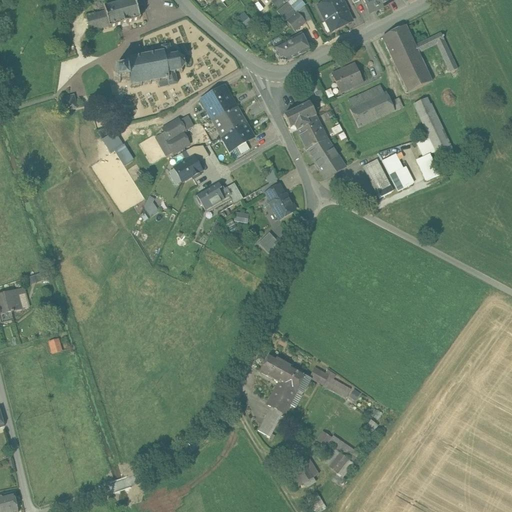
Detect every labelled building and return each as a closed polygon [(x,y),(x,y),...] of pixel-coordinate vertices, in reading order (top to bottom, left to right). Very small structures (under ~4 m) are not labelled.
[(134,0),(103,9),(104,12),(109,27),(109,29),(140,20),(134,0)] [(340,0),(331,0),(318,7),(331,33),(352,23),(340,0)] [(377,0),(362,0),(369,14),(374,11),(374,12),(382,8),(377,0)] [(391,0),(377,0),(382,8),(389,5),(388,4),(393,2),(391,0)] [(287,22),(297,14),(288,3),(278,12),(287,22)] [(305,8),(297,14),(305,23),(311,21),(305,8)] [(104,12),(86,17),(90,32),(109,27),(104,12)] [(239,17),(246,25),(252,20),(245,12),(239,17)] [(297,14),(287,22),(294,32),(305,23),(297,14)] [(405,26),(382,38),(391,58),(413,47),(415,46),(405,26)] [(302,34),(273,49),(280,62),(280,63),(285,63),(310,50),(302,34)] [(415,46),(413,47),(391,58),(408,94),(432,82),(418,54),(436,45),(450,74),(457,70),(440,34),(415,46)] [(153,54),(145,56),(145,54),(144,55),(144,56),(137,58),(136,56),(135,56),(135,58),(134,58),(133,56),(129,57),(129,59),(127,60),(125,58),(124,59),(126,61),(127,65),(124,65),(125,68),(118,69),(117,67),(115,67),(116,69),(115,69),(115,70),(113,70),(113,72),(115,72),(117,79),(115,79),(115,81),(117,81),(118,81),(118,83),(120,83),(120,81),(127,79),(128,82),(130,81),(131,86),(130,87),(131,88),(132,86),(140,85),(141,86),(142,86),(142,84),(149,83),(150,85),(151,84),(150,83),(158,81),(159,88),(177,84),(175,73),(180,72),(181,74),(182,73),(181,71),(184,67),(186,67),(186,66),(184,65),(183,60),(185,59),(184,58),(182,59),(178,56),(178,54),(177,53),(177,56),(172,56),(169,46),(161,47),(162,53),(154,54),(154,53),(153,53),(153,54)] [(355,66),(332,76),(340,93),(363,82),(355,66)] [(380,86),(348,101),(351,108),(384,94),(380,86)] [(224,87),(201,100),(213,121),(236,109),(224,87)] [(351,108),(349,109),(358,129),(394,112),(390,103),(386,93),(384,94),(351,108)] [(74,95),(61,99),(64,112),(77,108),(74,95)] [(399,99),(390,103),(394,112),(403,108),(399,99)] [(453,151),(431,105),(430,106),(427,99),(414,105),(438,158),(453,151)] [(309,104),(284,116),(290,129),(294,127),(306,152),(327,140),(309,104)] [(236,109),(213,121),(222,138),(245,125),(236,109)] [(187,117),(179,122),(185,132),(193,127),(187,117)] [(178,120),(163,129),(165,133),(169,140),(167,142),(185,132),(179,122),(178,120)] [(245,125),(222,138),(230,151),(238,147),(242,154),(249,150),(245,143),(253,138),(245,125)] [(185,132),(167,142),(173,153),(189,144),(183,133),(185,132)] [(165,133),(156,138),(166,156),(173,153),(167,142),(169,140),(165,133)] [(345,168),(327,140),(306,152),(325,181),(345,168)] [(133,160),(123,145),(115,150),(124,166),(133,160)] [(400,154),(384,160),(390,177),(398,174),(404,188),(416,184),(409,166),(405,167),(400,154)] [(194,156),(173,168),(182,184),(203,172),(194,156)] [(375,161),(362,168),(365,173),(378,167),(375,161)] [(378,167),(365,173),(368,178),(380,172),(378,167)] [(380,172),(368,178),(371,183),(383,177),(380,172)] [(383,177),(371,183),(373,189),(386,182),(383,177)] [(276,180),(263,188),(266,193),(279,186),(276,180)] [(386,182),(373,189),(376,194),(388,188),(386,182)] [(198,195),(207,212),(228,201),(219,184),(198,195)] [(279,186),(266,193),(271,203),(284,195),(279,186)] [(388,188),(376,194),(379,200),(391,193),(388,188)] [(271,203),(270,203),(280,220),(294,211),(295,208),(293,204),(290,203),(285,195),(284,195),(271,203)] [(161,210),(152,196),(143,202),(152,216),(161,210)] [(282,247),(269,234),(260,244),(273,256),(282,247)] [(19,289),(24,309),(30,307),(25,287),(19,289)] [(9,292),(0,294),(0,310),(1,314),(11,312),(12,313),(13,312),(24,309),(19,289),(9,292)] [(1,314),(0,314),(0,319),(1,323),(13,320),(12,313),(11,312),(1,314)] [(59,339),(49,342),(53,354),(62,351),(59,339)] [(305,374),(270,354),(260,372),(280,383),(268,405),(271,407),(283,414),(305,374)] [(315,368),(309,379),(323,386),(328,377),(329,375),(315,368)] [(304,377),(296,390),(303,395),(311,381),(304,377)] [(328,377),(323,386),(346,399),(351,390),(328,377)] [(283,414),(271,407),(258,431),(270,437),(283,414)] [(323,432),(317,441),(325,447),(332,438),(323,432)] [(339,454),(329,467),(339,474),(349,461),(339,454)] [(304,464),(313,478),(319,474),(310,460),(304,464)] [(294,470),(303,484),(313,478),(304,464),(294,470)] [(297,488),(303,484),(294,470),(289,474),(297,488)] [(335,477),(330,487),(338,491),(343,481),(335,477)] [(313,478),(303,484),(306,489),(317,483),(313,478)] [(13,492),(0,496),(0,511),(17,511),(18,511),(13,492)] [(316,493),(307,499),(314,511),(318,511),(325,508),(316,493)]
